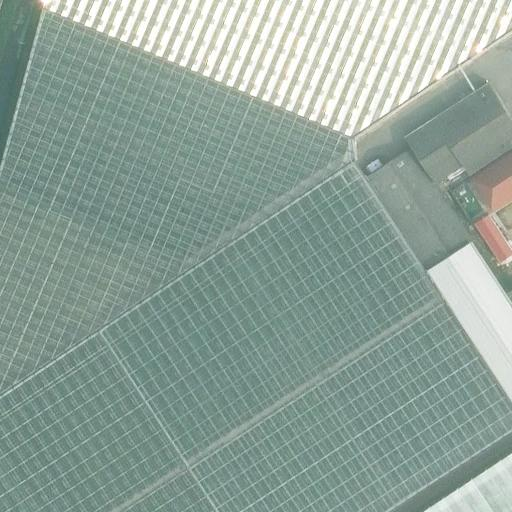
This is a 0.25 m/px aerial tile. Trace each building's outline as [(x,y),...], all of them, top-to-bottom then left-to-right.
[(511,0),(55,0),(0,193),(0,511),(387,511),(511,431),(511,306),(470,243),(469,244),(427,271),(366,177),(354,159),(352,141),(352,137),(511,27),(511,0)] [(463,168),(470,179),(507,155),(511,162),(511,119),(488,83),(404,137),(411,148),(434,186),(463,168)] [(366,177),(427,271),(469,244),(470,243),(471,242),(434,186),(411,148),(366,177)] [(511,201),(511,162),(507,155),(470,179),(479,193),(489,208),(493,214),(511,201)] [(511,252),(511,251),(489,216),(475,225),(499,261),(511,252)] [(511,238),(511,237),(511,217),(503,223),(511,238)] [(511,511),(511,446),(411,511),(511,511)]
